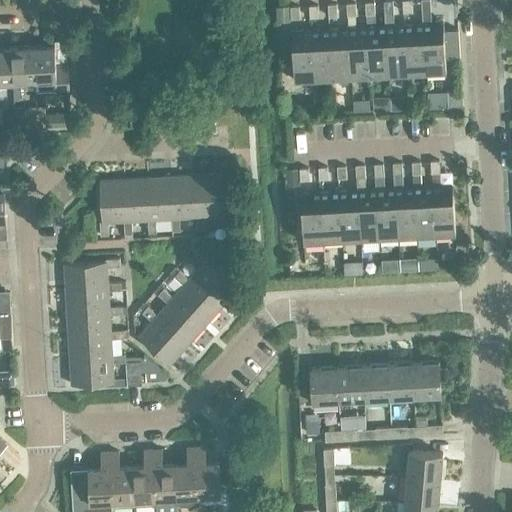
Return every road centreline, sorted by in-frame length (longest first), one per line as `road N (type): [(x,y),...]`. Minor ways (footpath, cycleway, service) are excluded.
road 1 (residential): [(41,427),(168,421),(279,313),(494,298)]
road 2 (residential): [(475,511),(494,298)]
road 3 (residential): [(290,153),(488,146)]
road 4 (residential): [(28,275),(41,427)]
road 5 (residential): [(494,298),(488,146)]
road 6 (residential): [(80,145),(28,201),(28,275)]
road 7 (residential): [(488,146),(483,0)]
road 8 (residential): [(93,4),(97,105),(80,145)]
road 9 (residential): [(215,138),(80,145)]
